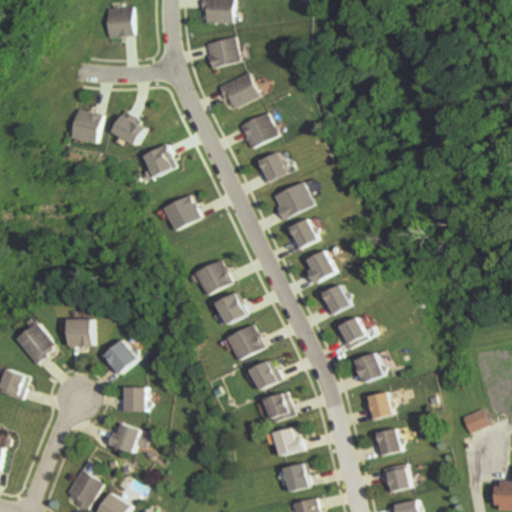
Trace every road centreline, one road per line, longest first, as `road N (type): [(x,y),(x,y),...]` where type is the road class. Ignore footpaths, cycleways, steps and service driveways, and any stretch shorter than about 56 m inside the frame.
road 1 (residential): [(362,511),(328,375),(188,90),(173,0)]
road 2 (residential): [(31,511),(81,398)]
